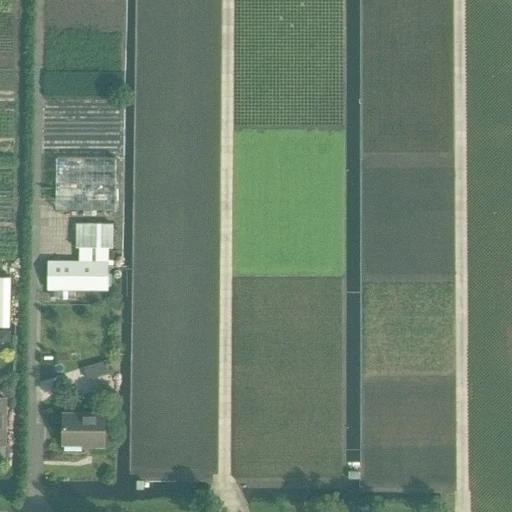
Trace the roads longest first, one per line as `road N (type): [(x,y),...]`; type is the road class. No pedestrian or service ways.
road 1 (track): [(227,0),(222,511)]
road 2 (track): [(458,0),(461,511)]
